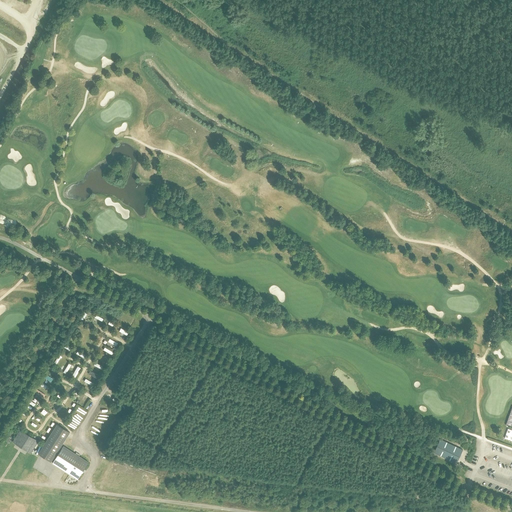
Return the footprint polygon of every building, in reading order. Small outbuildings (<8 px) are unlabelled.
[(122,327),(119,331),(128,335),(130,331),(122,327)] [(116,346),(119,342),(111,337),(108,341),(116,346)] [(104,349),(113,354),(115,350),(106,345),(104,349)] [(87,377),(85,381),(94,386),(96,382),(87,377)] [(102,407),(100,411),(106,413),(107,410),(108,410),(110,407),(105,405),(104,408),(102,407)] [(73,417),(68,424),(75,429),(80,422),(73,417)] [(38,454),(51,462),(70,432),(57,424),(38,454)] [(13,442),(31,453),(39,440),(21,429),(13,442)] [(440,439),(434,453),(457,463),(463,450),(440,439)] [(53,463),(78,479),(89,462),(64,446),(53,463)]
